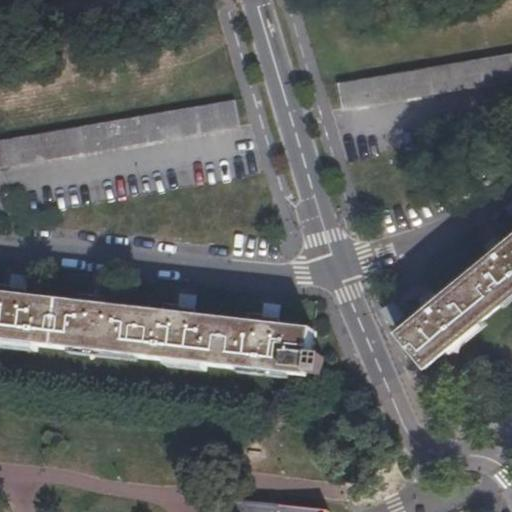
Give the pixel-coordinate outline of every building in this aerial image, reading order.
[(511,52),(337,83),(342,111),(511,82),(511,52)] [(230,102),(0,141),(0,169),(234,130),(230,102)] [(502,231),(494,237),(500,245),(508,239),(502,231)] [(435,298),(429,291),(419,300),(426,307),(397,330),(428,367),(511,297),(511,235),(508,239),(500,245),(494,237),(485,246),(490,252),(443,292),(435,298)] [(437,285),(429,291),(435,298),(443,292),(437,285)] [(324,358),(310,356),(312,331),(287,328),(278,327),(278,319),(266,317),(265,327),(203,319),(194,318),(195,309),(183,307),(182,317),(118,310),(109,308),(110,299),(97,298),(96,307),(33,299),(24,298),(25,289),(13,287),(12,297),(0,295),(0,344),(307,380),(307,376),(322,378),(324,358)] [(34,290),(25,289),(24,298),(33,299),(34,290)] [(120,300),(110,299),(109,308),(118,310),(120,300)] [(389,316),(389,322),(393,327),(403,320),(404,313),(394,300),(390,303),(389,308),(389,316)] [(380,312),(389,322),(389,316),(389,308),(390,303),(380,312)] [(194,318),(203,319),(204,310),(195,309),(194,318)] [(278,327),(287,328),(288,320),(278,319),(278,327)] [(244,503),(220,500),(225,511),(322,511),(278,507),(274,511),(266,511),(247,509),(244,503)]
